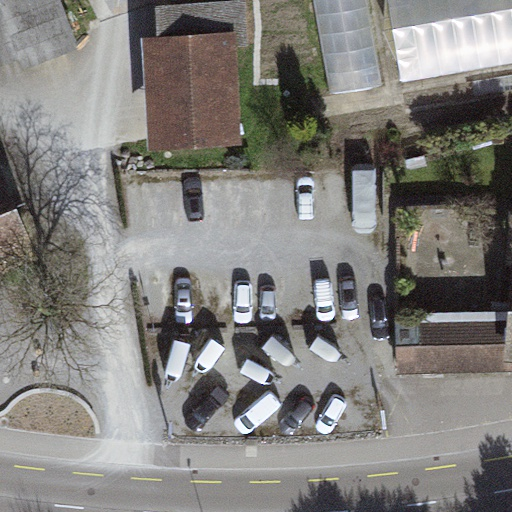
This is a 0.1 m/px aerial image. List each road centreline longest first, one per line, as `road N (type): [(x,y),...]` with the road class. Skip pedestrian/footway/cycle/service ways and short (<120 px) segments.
road 1 (primary): [(511,492),(363,511)]
road 2 (primary): [(131,511),(0,499)]
road 3 (unknown): [(120,124),(0,109)]
